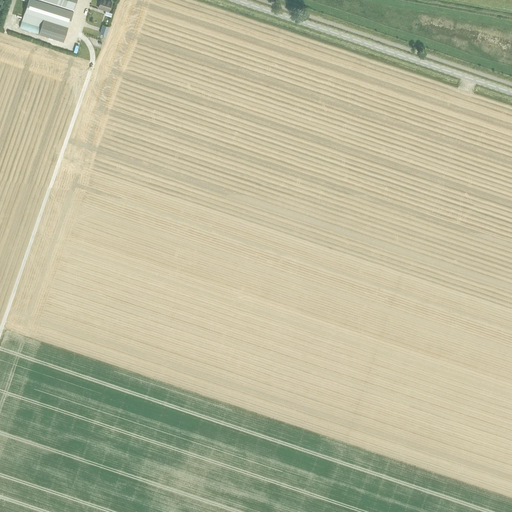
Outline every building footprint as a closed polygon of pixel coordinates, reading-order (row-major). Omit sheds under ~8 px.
[(36,0),(27,0),(24,13),(68,27),(73,11),(36,0)] [(39,0),(40,0),(73,11),(76,0),(39,0)] [(100,0),(99,6),(104,8),(104,10),(108,10),(111,1),(107,0),(100,0)] [(24,14),(20,27),(38,33),(42,20),(24,14)] [(43,20),(39,33),(62,41),(66,27),(43,20)] [(105,23),(102,32),(108,34),(111,25),(105,23)]
